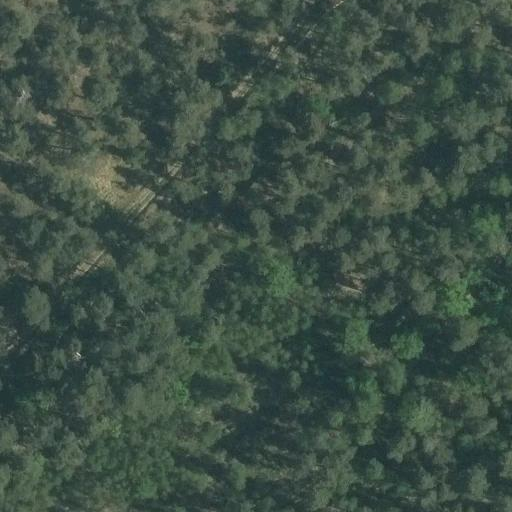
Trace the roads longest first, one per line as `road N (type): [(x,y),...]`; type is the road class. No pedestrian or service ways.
road 1 (track): [(0,359),(188,153),(313,0)]
road 2 (track): [(511,236),(471,300),(347,451),(277,511)]
